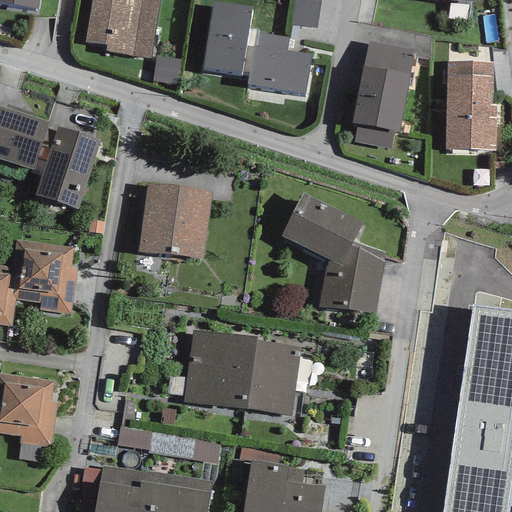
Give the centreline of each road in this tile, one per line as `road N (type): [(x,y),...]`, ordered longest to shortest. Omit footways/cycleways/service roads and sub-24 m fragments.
road 1 (residential): [(132,100),(68,487)]
road 2 (residential): [(499,213),(419,197),(132,100)]
road 3 (residential): [(132,100),(0,55)]
